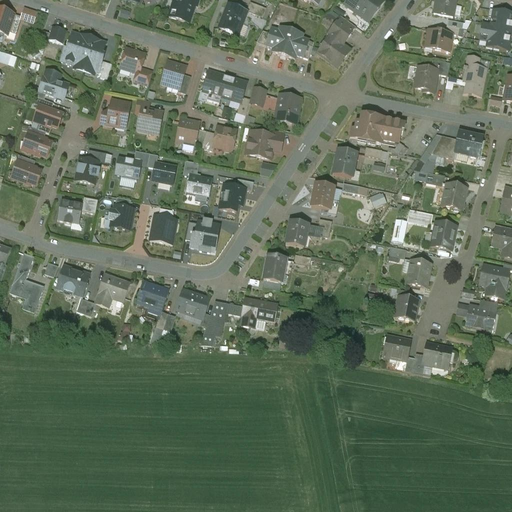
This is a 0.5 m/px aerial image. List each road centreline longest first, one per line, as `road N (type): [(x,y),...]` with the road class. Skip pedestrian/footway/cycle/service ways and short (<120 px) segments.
road 1 (residential): [(337,96),(219,271),(198,275),(31,238)]
road 2 (residential): [(25,0),(337,96)]
road 3 (residential): [(337,96),(505,126)]
road 4 (residential): [(505,126),(465,260)]
road 5 (residential): [(31,238),(72,124)]
road 6 (residential): [(409,0),(337,96)]
